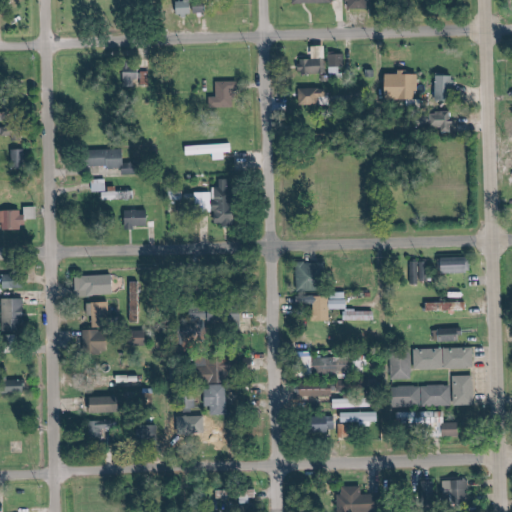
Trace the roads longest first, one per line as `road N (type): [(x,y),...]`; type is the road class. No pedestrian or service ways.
road 1 (residential): [(271,511),(254,0)]
road 2 (residential): [(511,28),(0,45)]
road 3 (residential): [(0,474),(511,457)]
road 4 (tertiary): [(492,511),(476,0)]
road 5 (residential): [(511,241),(0,254)]
road 6 (residential): [(47,511),(36,0)]
